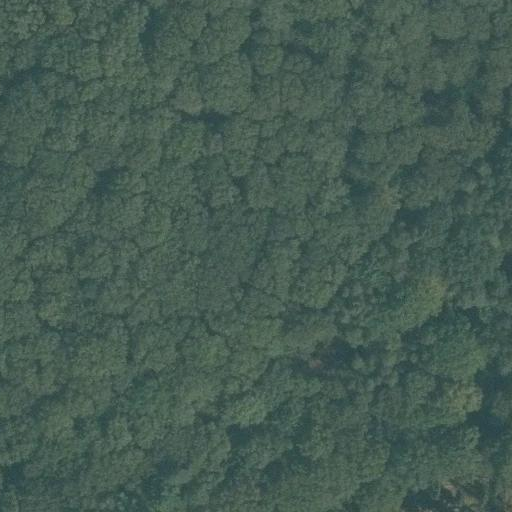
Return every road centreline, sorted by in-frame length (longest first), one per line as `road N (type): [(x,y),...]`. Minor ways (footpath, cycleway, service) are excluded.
road 1 (track): [(204,419),(210,398),(252,347),(369,230),(511,112)]
road 2 (track): [(511,246),(381,318),(263,398),(204,419)]
road 3 (track): [(204,419),(34,511)]
